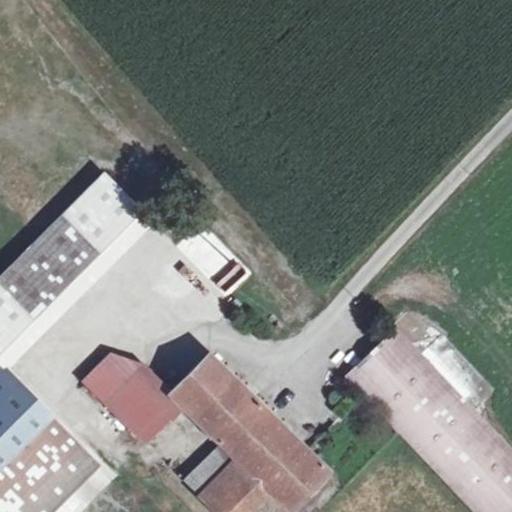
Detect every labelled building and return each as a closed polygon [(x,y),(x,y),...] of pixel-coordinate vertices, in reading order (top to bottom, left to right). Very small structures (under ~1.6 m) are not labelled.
[(97,253),(59,216),(0,275),(0,285),(33,318),(97,253)] [(204,289),(172,309),(188,326),(192,331),(205,321),(210,326),(224,315),(204,289)] [(188,326),(172,309),(140,329),(149,345),(188,326)] [(398,331),(348,379),(433,468),(474,511),(507,511),(511,508),(511,452),(480,419),(398,331)] [(212,353),(171,393),(180,402),(192,413),(232,374),(212,353)] [(105,403),(133,376),(112,355),(84,382),(105,403)] [(133,376),(105,403),(141,439),(161,420),(165,424),(178,413),(174,408),(168,414),(146,393),(158,381),(143,366),(133,376)] [(0,407),(20,387),(0,367),(0,407)] [(289,511),(330,472),(232,374),(192,413),(222,446),(237,461),(200,498),(214,511),(249,511),(268,493),(287,511),(289,511)] [(174,408),(180,402),(171,393),(158,381),(146,393),(168,414),(174,408)] [(0,511),(53,511),(100,466),(20,387),(0,407),(0,511)] [(237,461),(222,446),(185,483),(200,498),(237,461)]
